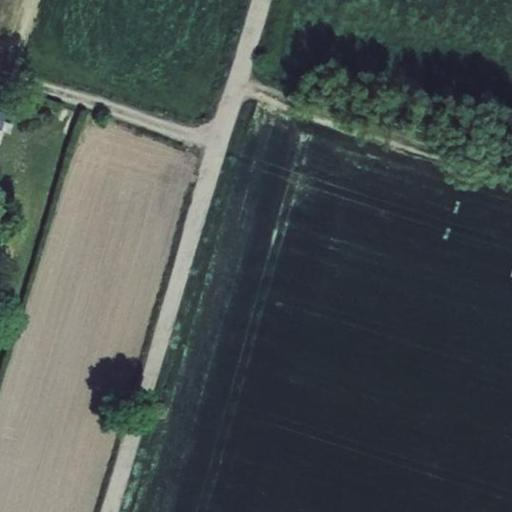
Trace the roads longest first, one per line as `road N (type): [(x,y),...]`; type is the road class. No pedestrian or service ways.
road 1 (track): [(266,0),(108,511)]
road 2 (track): [(241,81),(511,167)]
